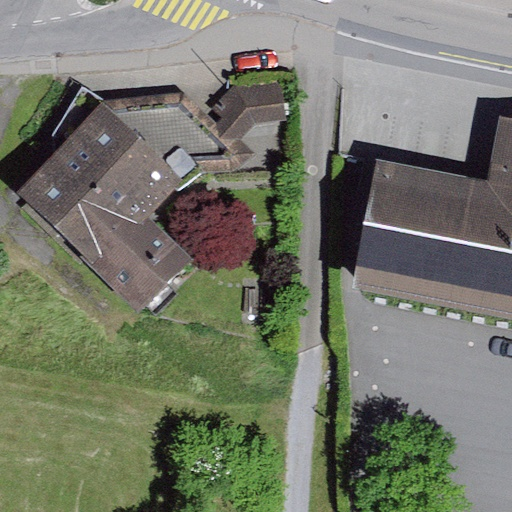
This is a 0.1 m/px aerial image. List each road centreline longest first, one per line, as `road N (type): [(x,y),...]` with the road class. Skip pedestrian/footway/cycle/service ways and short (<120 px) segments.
road 1 (track): [(321,0),(307,383),(293,511)]
road 2 (tertiary): [(334,0),(511,42)]
road 3 (tertiary): [(13,26),(115,27),(177,0)]
